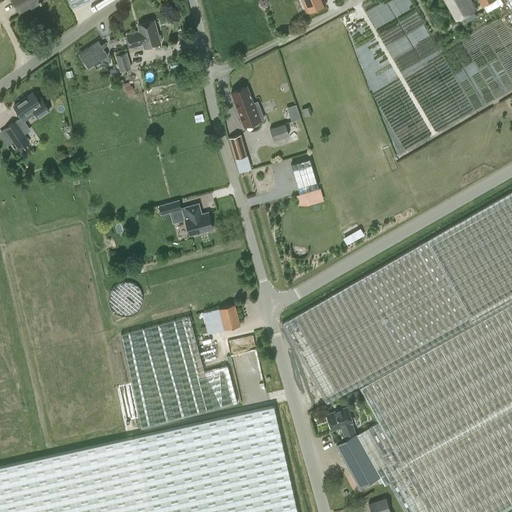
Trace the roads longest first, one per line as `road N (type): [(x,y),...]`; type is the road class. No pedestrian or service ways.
road 1 (unclassified): [(269,306),(190,0)]
road 2 (unclassified): [(269,306),(511,171)]
road 3 (unclassified): [(325,511),(269,306)]
road 4 (unclassified): [(0,86),(121,0)]
